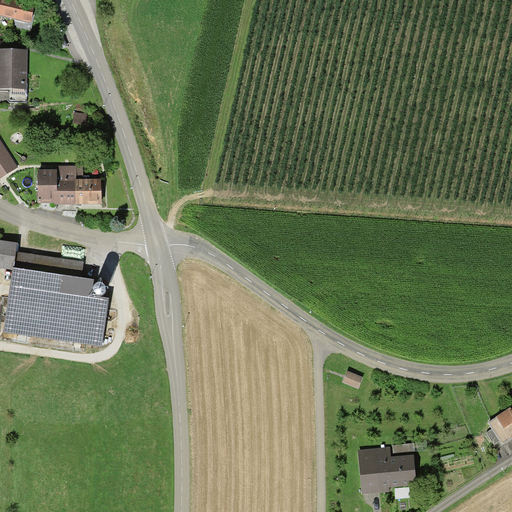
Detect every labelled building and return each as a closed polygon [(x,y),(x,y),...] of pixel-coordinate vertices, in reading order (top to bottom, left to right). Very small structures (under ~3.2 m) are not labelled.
[(0,0),(0,16),(31,24),(35,6),(17,2),(9,0),(0,0)] [(0,50),(0,91),(8,91),(8,103),(27,103),(27,51),(0,50)] [(88,125),(88,114),(75,114),(75,125),(88,125)] [(0,139),(0,178),(18,168),(0,139)] [(55,203),(55,206),(79,205),(102,205),(101,179),(83,180),(83,165),(54,166),(54,169),(37,169),(38,203),(55,203)] [(0,241),(0,268),(13,270),(14,268),(16,253),(17,244),(0,241)] [(86,263),(16,253),(14,268),(83,279),(86,263)] [(94,280),(83,279),(14,268),(13,270),(4,332),(102,347),(109,300),(91,297),(94,280)] [(348,372),(343,383),(358,389),(362,377),(348,372)] [(510,409),(488,423),(491,429),(499,441),(502,446),(511,439),(511,410),(511,411),(510,409)] [(494,444),(499,441),(491,429),(487,432),(494,444)] [(393,446),(394,457),(413,455),(412,444),(393,446)] [(359,450),(363,494),(390,492),(389,488),(417,486),(415,455),(413,455),(394,457),(392,457),(391,447),(359,450)]
